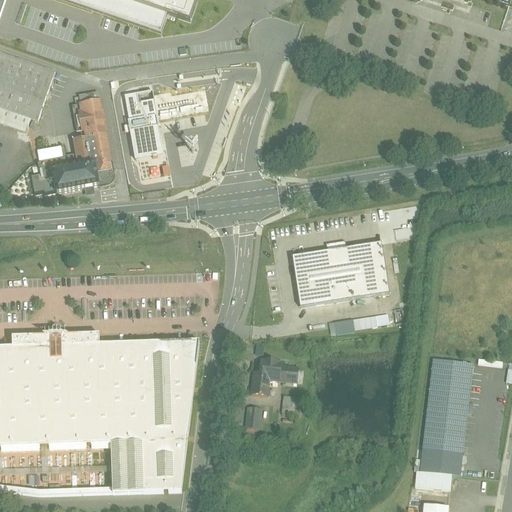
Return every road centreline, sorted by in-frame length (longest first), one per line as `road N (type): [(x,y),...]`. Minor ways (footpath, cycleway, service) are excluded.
road 1 (unclassified): [(241,202),(235,283),(210,367),(192,511)]
road 2 (secondary): [(241,202),(511,157)]
road 3 (secondary): [(0,223),(241,202)]
road 4 (unknown): [(0,45),(106,91),(129,215)]
road 5 (unclassified): [(271,54),(102,75)]
road 6 (unclassified): [(241,202),(271,54)]
